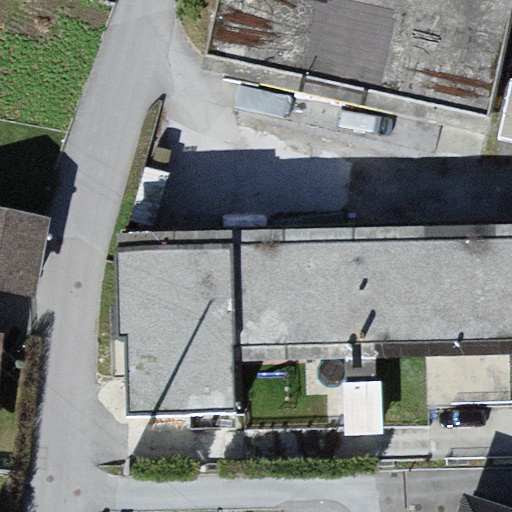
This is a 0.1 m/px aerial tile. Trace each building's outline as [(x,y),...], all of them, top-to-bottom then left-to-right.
[(491,0),(212,0),(199,58),(466,116),(491,0)] [(0,212),(0,282),(25,286),(36,219),(0,212)] [(511,231),(223,241),(226,335),(227,353),(511,344),(511,231)] [(122,339),(226,335),(223,241),(119,244),(122,339)] [(226,335),(122,339),(125,427),(229,424),(227,353),(226,335)] [(502,511),(476,503),(473,511),(502,511)]
